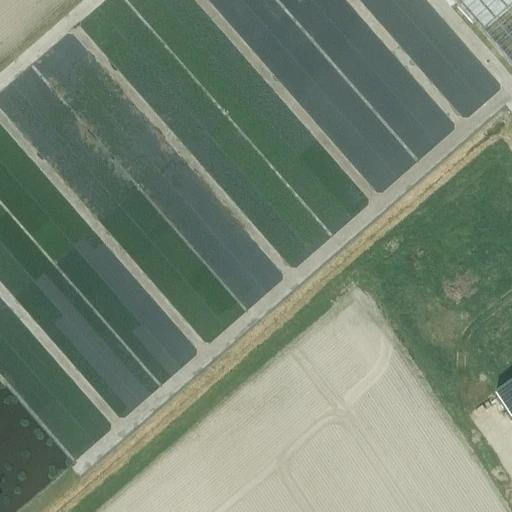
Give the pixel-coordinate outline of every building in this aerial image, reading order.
[(297,29),(300,4),(257,0),(252,0),(251,15),(267,17),(265,28),(275,29),(274,40),(282,40),(283,36),(307,39),(308,31),(297,29)] [(511,0),(462,0),(511,68),(511,0)] [(1,283),(121,420),(198,353),(168,320),(139,321),(128,307),(127,289),(122,282),(134,282),(119,265),(109,265),(109,256),(109,257),(99,257),(92,249),(91,230),(62,198),(47,210),(27,211),(16,221),(39,247),(41,247),(42,266),(82,264),(82,258),(89,258),(89,270),(100,282),(74,283),(64,272),(45,273),(45,282),(1,283)] [(0,375),(8,384),(8,362),(0,353),(11,353),(3,344),(23,344),(23,329),(14,329),(7,321),(0,327),(0,300),(1,300),(0,298),(0,375)] [(511,389),(494,401),(511,428),(511,389)] [(78,421),(70,412),(50,430),(76,458),(111,426),(93,407),(78,421)]
